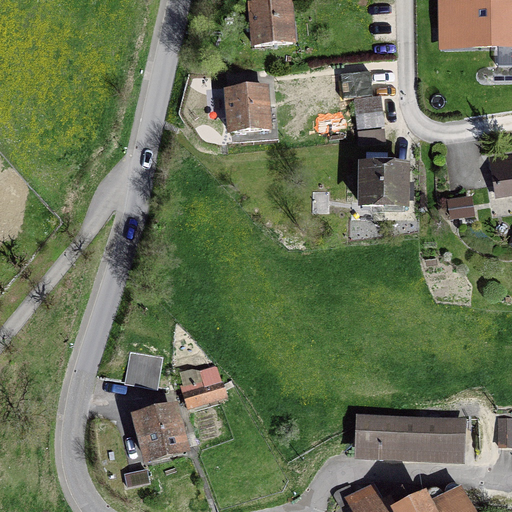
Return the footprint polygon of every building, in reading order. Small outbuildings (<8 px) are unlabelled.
[(443,7),(444,47),(511,46),(511,0),(460,0),(461,7),(443,7)] [(289,4),(251,7),(254,47),(292,44),(289,4)] [(268,130),(265,90),(227,93),(230,134),(268,130)] [(358,130),(383,128),(380,99),(355,101),(358,130)] [(383,131),(358,134),(359,145),(385,143),(383,131)] [(511,162),(492,166),(497,197),(511,194),(511,162)] [(362,168),(362,206),(405,207),(405,169),(362,168)] [(452,219),(472,215),(469,201),(450,204),(452,219)] [(224,397),(215,369),(201,373),(203,381),(182,387),(188,407),(224,397)] [(137,420),(147,460),(184,450),(174,411),(137,420)] [(458,452),(459,422),(359,419),(358,449),(458,452)] [(499,448),(511,447),(511,420),(499,420),(499,448)] [(444,495),(448,502),(450,502),(451,503),(452,503),(454,503),(455,503),(457,502),(458,501),(459,501),(460,499),(461,498),(462,497),(462,495),(460,488),(453,485),(446,488),(444,495)] [(450,502),(448,502),(429,511),(423,499),(398,511),(396,511),(391,502),(383,506),(373,487),(354,497),(350,486),(337,491),(334,496),(338,505),(346,501),(352,511),(472,511),(463,495),(462,495),(462,497),(461,498),(460,499),(459,501),(458,501),(457,502),(455,503),(454,503),(452,503),(451,503),(450,502)] [(431,490),(426,495),(427,502),(432,506),(438,506),(443,501),(443,494),(438,490),(431,490)]
